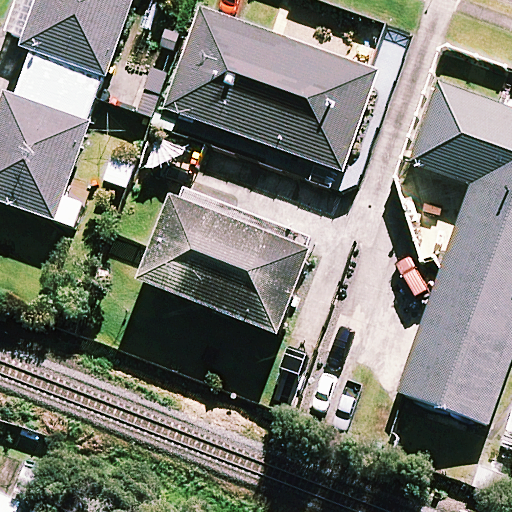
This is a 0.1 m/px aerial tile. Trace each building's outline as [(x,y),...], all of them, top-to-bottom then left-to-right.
[(135,0),(42,0),(27,43),(37,46),(18,100),(8,96),(0,117),(0,204),(76,231),(85,207),(66,200),(135,0)] [(380,78),(203,13),(167,111),(344,176),(380,78)] [(511,112),(444,88),(415,167),(475,189),(400,395),(490,427),(511,366),(511,112)] [(315,257),(179,205),(147,287),(283,340),(315,257)] [(0,511),(23,511),(25,509),(0,498),(0,511)]
